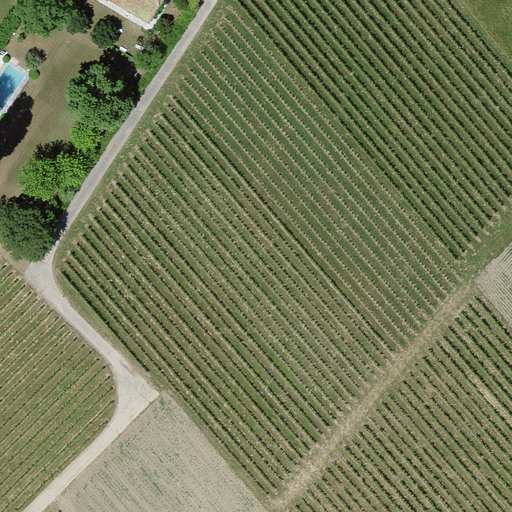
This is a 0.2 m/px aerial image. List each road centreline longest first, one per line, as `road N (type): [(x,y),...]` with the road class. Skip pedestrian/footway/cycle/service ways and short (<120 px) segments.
road 1 (residential): [(33,277),(202,0)]
road 2 (track): [(25,511),(140,395),(33,277)]
